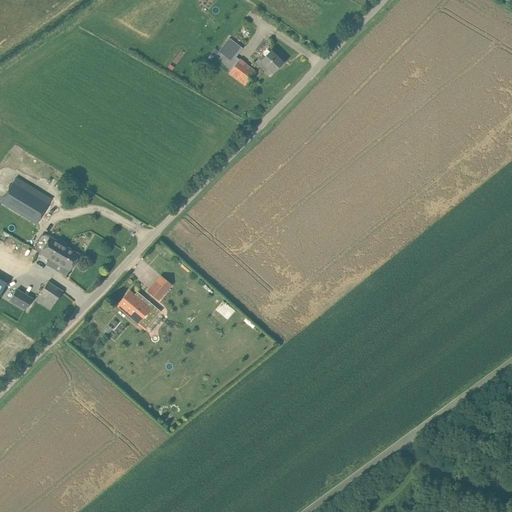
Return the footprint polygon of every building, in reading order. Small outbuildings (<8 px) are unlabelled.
[(245,87),(256,72),(240,59),(239,59),(236,57),(242,48),(229,38),(211,60),(228,74),(245,87)] [(261,57),(255,63),(268,76),(272,72),(273,73),(283,63),(270,51),(263,58),(261,57)] [(0,203),(36,224),(48,204),(51,198),(43,193),(39,199),(12,183),(0,203)] [(62,256),(67,247),(50,236),(49,237),(45,235),(41,236),(34,246),(36,251),(39,253),(49,259),(53,251),(62,256)] [(80,254),(68,248),(67,247),(62,256),(53,251),(49,259),(69,272),(80,254)] [(160,276),(148,291),(158,299),(170,285),(160,276)] [(51,310),(63,290),(45,280),(34,300),(51,310)] [(10,301),(25,310),(32,299),(16,290),(10,301)] [(129,291),(117,305),(138,322),(150,308),(129,291)]
